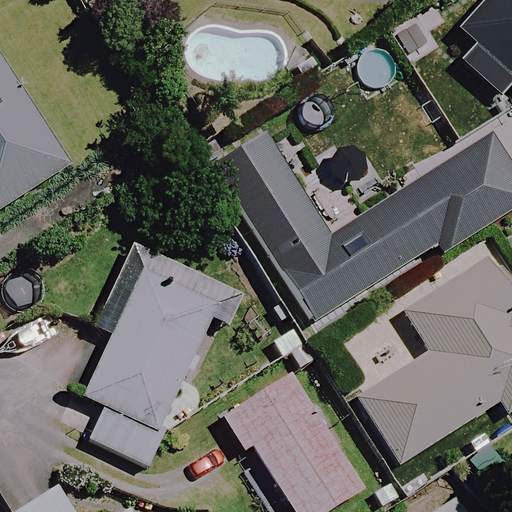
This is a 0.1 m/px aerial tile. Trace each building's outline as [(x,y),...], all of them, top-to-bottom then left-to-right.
[(511,85),(511,0),(492,0),(459,35),(476,51),(460,67),(496,101),(511,85)] [(0,216),(71,172),(0,60),(0,216)] [(262,253),(276,276),(293,302),(305,294),(321,319),(332,312),(470,222),(437,171),(324,245),(309,222),(262,253)] [(169,272),(146,262),(83,403),(103,412),(89,445),(147,471),(218,311),(163,286),(169,272)] [(511,414),(511,302),(489,265),(404,318),(430,361),(358,406),(397,469),(497,406),(505,419),(511,414)] [(338,511),(362,497),(289,378),(220,421),(242,457),(250,452),(286,511),(338,511)] [(67,511),(54,492),(23,511),(67,511)] [(463,511),(457,502),(441,511),(463,511)]
